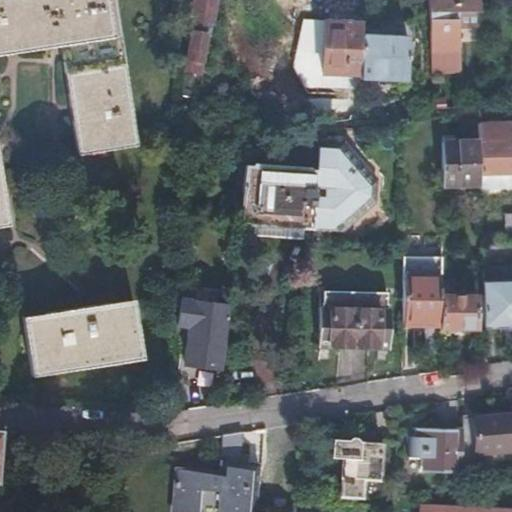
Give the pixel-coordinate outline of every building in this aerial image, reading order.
[(0,0),(0,62),(66,49),(88,157),(146,145),(116,0),(0,0)] [(198,0),(193,30),(196,30),(188,69),(204,72),(209,44),(214,45),(222,0),(198,0)] [(426,0),(431,53),(461,51),(458,16),(482,17),(479,0),(426,0)] [(361,35),(362,23),(325,22),(323,73),(360,73),(361,35)] [(360,73),(360,79),(405,80),(407,36),(361,35),(360,73)] [(431,53),(432,65),(462,64),(461,51),(431,53)] [(300,102),(307,102),(309,79),(302,79),(300,102)] [(511,120),(479,121),(480,139),(480,171),(511,170),(511,120)] [(480,139),(443,140),(443,184),(481,182),(480,171),(480,139)] [(318,148),(317,171),(313,231),(312,242),(338,243),(338,234),(374,202),(375,181),(361,166),(357,169),(354,167),(355,167),(354,166),(350,163),(340,163),(341,148),(343,146),(342,145),(337,150),(318,148)] [(361,166),(343,146),(341,148),(340,163),(350,163),(354,166),(355,167),(354,167),(357,169),(361,166)] [(317,171),(246,164),(240,226),(255,227),(255,235),(300,239),(301,230),(313,231),(317,171)] [(442,276),(403,277),(402,321),(425,321),(425,334),(442,334),(442,332),(442,284),(442,276)] [(511,282),(483,284),(484,326),(511,324),(511,282)] [(442,284),(442,332),(476,331),(477,300),(456,299),(456,284),(442,284)] [(185,286),(183,298),(199,301),(200,289),(185,286)] [(353,345),(354,289),(322,289),(322,305),(317,306),(317,345),(353,345)] [(385,289),(354,289),(353,345),(386,346),(387,306),(384,306),(385,289)] [(133,291),(17,315),(29,373),(145,350),(133,291)] [(183,298),(179,323),(191,325),(186,363),(223,368),(225,352),(230,308),(230,306),(199,301),(183,298)] [(508,412),(462,418),(462,427),(462,472),(466,472),(475,471),(472,454),(511,448),(511,409),(509,410),(508,412)] [(462,472),(462,427),(417,427),(418,436),(410,437),(411,458),(424,458),(424,473),(462,472)] [(331,440),(331,455),(343,456),(339,495),(361,496),(362,478),(379,479),(382,443),(360,442),(359,439),(357,436),(355,435),(351,435),(349,435),(346,437),(345,440),(331,440)] [(206,459),(205,469),(234,471),(234,461),(206,459)] [(234,461),(234,471),(243,471),(244,461),(234,461)] [(205,469),(199,469),(172,467),(169,506),(210,508),(209,511),(251,511),(252,505),(241,504),(243,483),(233,482),(234,471),(205,469)] [(243,471),(234,471),(233,482),(243,483),(243,471)]
